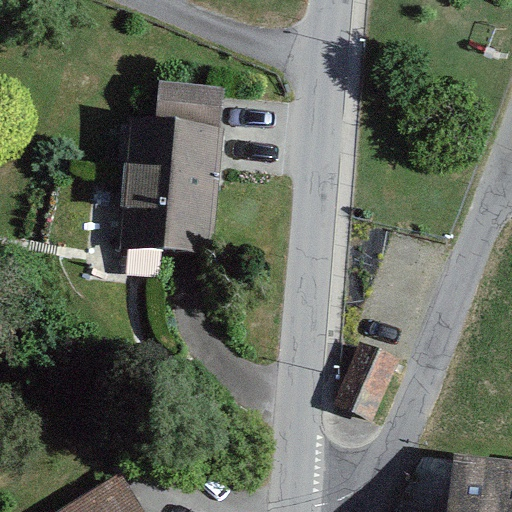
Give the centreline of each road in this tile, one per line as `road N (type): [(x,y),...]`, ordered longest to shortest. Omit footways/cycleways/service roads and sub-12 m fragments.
road 1 (residential): [(329,69),(291,511)]
road 2 (residential): [(358,511),(412,416),(511,134)]
road 3 (residential): [(329,69),(158,0)]
